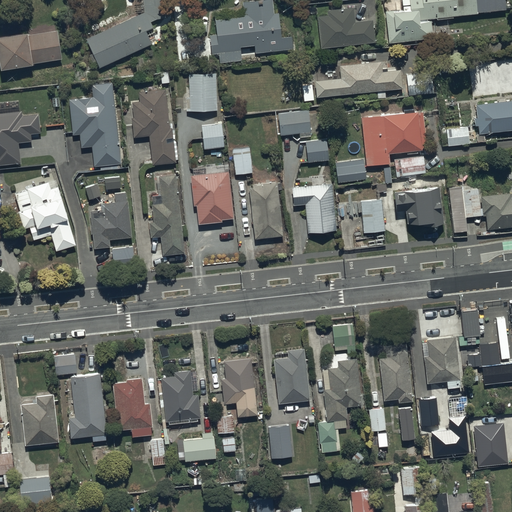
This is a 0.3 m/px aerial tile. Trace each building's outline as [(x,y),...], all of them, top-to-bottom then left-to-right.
[(84,33),(98,62),(150,37),(144,23),(151,19),(149,14),(154,12),(166,11),(165,0),(142,0),(143,6),(84,33)] [(253,39),(254,48),(291,44),(289,29),(279,30),(277,6),(272,7),(271,0),(241,0),(242,10),(213,13),(215,28),(208,29),(210,48),(217,47),(218,58),(240,55),(238,40),(253,39)] [(505,0),(402,0),(404,13),(394,14),(394,12),(386,13),(389,45),(434,41),(432,21),(479,16),(479,15),(507,12),(505,0)] [(322,50),(376,44),(374,22),(356,24),(355,9),(328,12),(328,17),(318,18),(322,50)] [(0,62),(60,52),(56,23),(0,31),(0,62)] [(316,83),(318,99),(404,91),(402,72),(388,73),(388,70),(383,71),(383,63),(340,67),(341,80),(316,83)] [(168,77),(167,67),(159,68),(160,78),(168,77)] [(185,106),(216,104),(214,67),(187,68),(188,91),(185,91),(185,106)] [(427,75),(407,76),(409,97),(428,95),(427,75)] [(92,161),(120,158),(110,76),(90,78),(91,90),(67,93),(71,129),(78,128),(80,142),(90,140),(92,161)] [(151,160),(175,157),(170,122),(169,122),(164,83),(137,86),(138,95),(130,96),(132,112),(130,112),(132,132),(148,130),(151,160)] [(511,123),(511,93),(474,98),(475,111),(473,112),(474,120),(476,120),(477,128),(511,123)] [(279,129),(309,126),(306,103),(276,107),(279,129)] [(416,106),(415,103),(359,110),(365,160),(388,157),(386,146),(426,141),(421,105),(416,106)] [(0,159),(19,157),(17,137),(30,136),(30,128),(39,127),(37,108),(21,110),(20,105),(0,106),(0,159)] [(202,143),(223,141),(220,117),(199,120),(202,143)] [(446,141),(468,139),(466,121),(445,123),(446,141)] [(304,136),(306,157),(327,154),(325,134),(304,136)] [(251,167),(248,142),(231,144),(234,169),(251,167)] [(362,154),(333,157),(336,177),(364,173),(362,154)] [(220,213),(232,212),(227,164),(188,168),(192,199),(194,198),(197,218),(220,215),(220,213)] [(161,250),(183,247),(174,167),(157,169),(159,188),(150,189),(151,198),(150,198),(152,215),(147,216),(149,231),(159,230),(161,250)] [(104,184),(119,182),(118,171),(103,173),(104,184)] [(54,245),(74,239),(57,180),(49,183),(47,176),(45,176),(45,175),(27,180),(28,181),(25,182),(26,185),(13,189),(18,205),(17,205),(22,223),(28,221),(32,234),(49,229),(54,245)] [(247,178),(253,233),(282,229),(275,175),(247,178)] [(306,227),(335,224),(330,177),(290,181),(292,199),(303,198),(306,227)] [(87,194),(100,190),(96,178),(84,182),(87,194)] [(479,209),(476,182),(461,184),(465,211),(479,209)] [(424,229),(444,226),(439,185),(394,190),(397,215),(406,214),(407,227),(423,225),(424,229)] [(108,233),(130,230),(126,193),(125,193),(124,186),(113,187),(114,195),(98,197),(99,203),(88,204),(92,242),(109,240),(108,233)] [(485,224),(511,221),(511,190),(510,190),(509,187),(479,190),(481,208),(484,208),(485,224)] [(452,227),(465,225),(461,190),(448,192),(452,227)] [(362,228),(384,226),(380,194),(359,196),(362,228)] [(133,259),(131,241),(111,244),(112,261),(133,259)] [(511,297),(510,298),(510,302),(503,303),(504,318),(506,318),(507,324),(511,323),(511,297)] [(476,305),(460,307),(463,334),(480,332),(476,305)] [(352,321),(332,323),(335,349),(347,347),(347,352),(355,351),(352,321)] [(455,333),(426,336),(426,339),(423,339),(427,380),(446,378),(447,386),(461,385),(455,333)] [(479,351),(466,352),(467,365),(501,361),(498,338),(478,340),(479,351)] [(413,398),(406,340),(385,342),(386,354),(379,355),(384,397),(399,396),(399,400),(413,398)] [(310,397),(304,345),(287,347),(287,349),(275,350),(276,356),(273,356),(279,401),(310,397)] [(53,353),(55,372),(76,371),(75,352),(53,353)] [(257,412),(251,355),(223,358),(225,375),(220,376),(223,401),(236,400),(237,414),(257,412)] [(362,402),(356,355),(336,358),(337,364),(327,365),(327,367),(322,368),(325,386),(323,386),(327,419),(317,420),(320,441),(321,441),(322,450),(340,448),(338,426),(347,425),(346,415),(347,415),(346,403),(362,402)] [(511,361),(482,364),(484,382),(511,379),(511,361)] [(174,373),(161,374),(165,418),(168,418),(169,422),(197,419),(197,415),(201,415),(198,392),(193,393),(190,367),(174,369),(174,373)] [(107,431),(100,370),(70,373),(75,414),(68,414),(70,435),(92,433),(92,439),(106,437),(106,431),(107,431)] [(126,378),(112,379),(117,427),(131,425),(132,434),(152,432),(151,424),(152,423),(150,400),(144,400),(142,375),(126,376),(126,378)] [(36,400),(21,401),(25,442),(59,439),(54,391),(36,393),(36,400)] [(436,394),(418,397),(422,434),(440,431),(436,394)] [(385,428),(383,405),(369,406),(370,429),(385,428)] [(411,407),(399,409),(403,440),(415,439),(411,407)] [(216,414),(218,431),(234,430),(232,413),(216,414)] [(450,431),(432,433),(434,456),(470,453),(466,417),(449,418),(450,431)] [(290,422),(268,424),(271,456),(292,454),(290,422)] [(503,423),(473,427),(478,468),(508,464),(503,423)] [(183,437),(185,458),(215,455),(214,434),(213,434),(213,430),(202,431),(202,436),(183,437)] [(234,434),(222,435),(223,450),(235,449),(234,434)] [(163,436),(150,438),(153,463),(166,462),(163,436)] [(11,450),(0,451),(0,471),(3,472),(4,484),(15,483),(11,450)] [(413,464),(400,465),(403,492),(415,491),(413,464)] [(186,467),(168,469),(169,483),(187,482),(186,467)] [(49,474),(19,476),(21,502),(51,499),(49,474)] [(493,511),(491,480),(478,481),(480,511),(493,511)] [(374,511),(372,486),(350,489),(352,511),(374,511)] [(448,511),(446,490),(429,492),(431,511),(448,511)] [(301,511),(301,506),(274,509),(272,495),(255,497),(256,511),(301,511)] [(427,511),(427,502),(405,503),(405,511),(427,511)]
